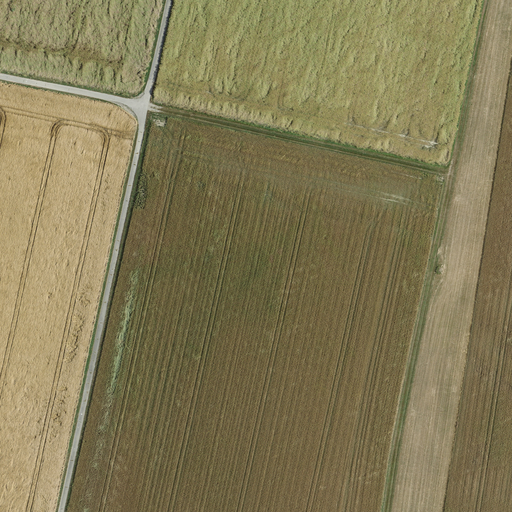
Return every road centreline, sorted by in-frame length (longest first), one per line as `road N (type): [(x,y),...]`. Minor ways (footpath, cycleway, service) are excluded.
road 1 (track): [(486,0),(445,177),(394,511)]
road 2 (track): [(143,105),(60,511)]
road 3 (track): [(143,105),(445,177)]
road 4 (track): [(0,76),(143,105),(167,0)]
